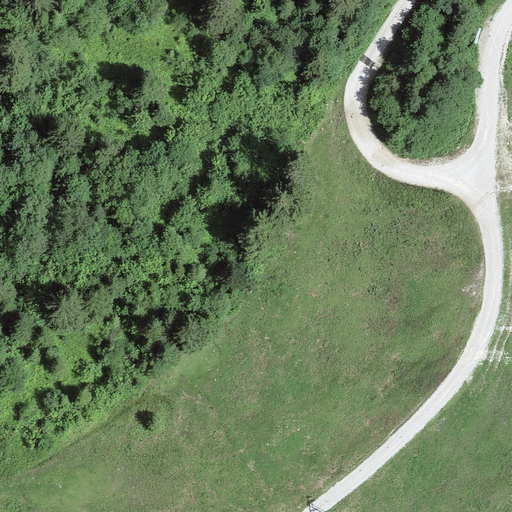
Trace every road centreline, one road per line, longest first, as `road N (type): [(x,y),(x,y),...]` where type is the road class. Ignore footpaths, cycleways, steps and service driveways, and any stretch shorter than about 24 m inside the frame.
road 1 (track): [(473,179),(488,239),(465,348),(391,438),(299,511)]
road 2 (track): [(407,0),(360,81),(359,126),(369,146),(402,170),(473,179)]
road 3 (track): [(473,179),(485,134),(488,59),(511,6)]
